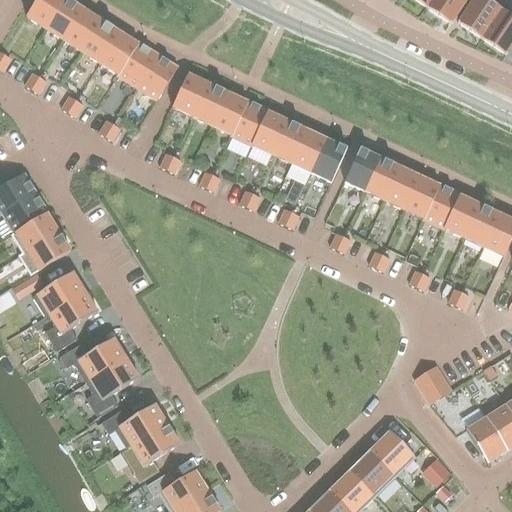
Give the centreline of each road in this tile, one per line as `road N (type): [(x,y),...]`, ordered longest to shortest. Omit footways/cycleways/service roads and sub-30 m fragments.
road 1 (residential): [(34,114),(53,191),(253,511)]
road 2 (residential): [(34,114),(130,169),(425,308)]
road 3 (tertiary): [(243,0),(436,79)]
road 4 (residential): [(278,511),(395,386)]
road 5 (tertiary): [(436,79),(290,0)]
road 6 (residential): [(485,492),(395,386)]
